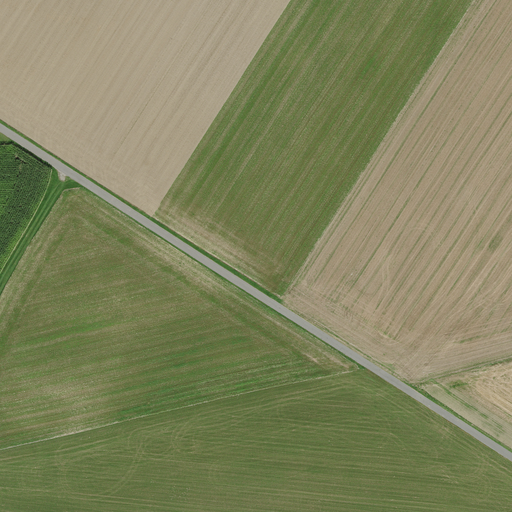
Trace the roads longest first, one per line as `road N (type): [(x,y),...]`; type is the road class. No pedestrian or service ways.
road 1 (unclassified): [(0,126),(511,456)]
road 2 (track): [(0,281),(68,170)]
